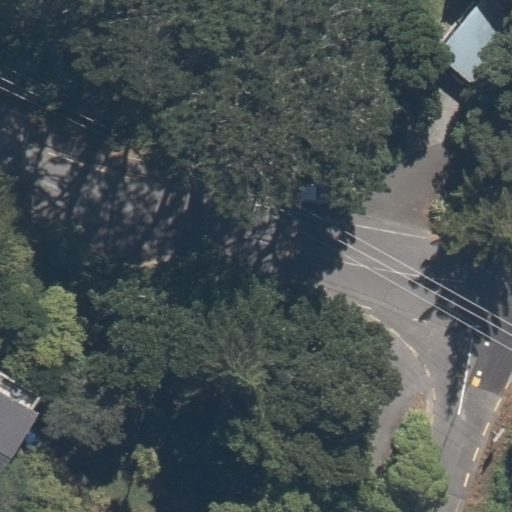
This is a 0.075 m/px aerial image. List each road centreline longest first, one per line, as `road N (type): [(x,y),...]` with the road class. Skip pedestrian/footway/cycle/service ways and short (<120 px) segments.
road 1 (residential): [(0,134),(133,191),(470,279)]
road 2 (residential): [(430,511),(460,419),(470,279)]
